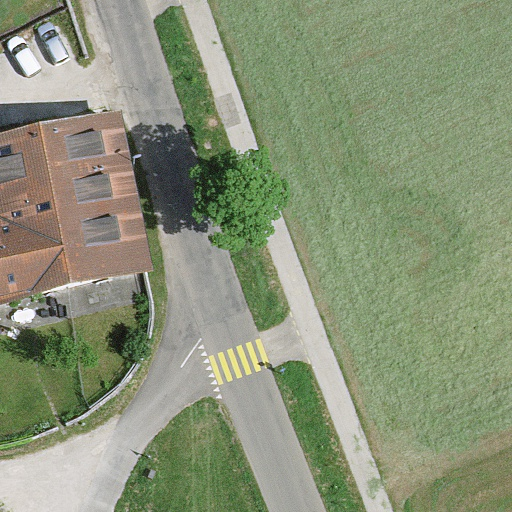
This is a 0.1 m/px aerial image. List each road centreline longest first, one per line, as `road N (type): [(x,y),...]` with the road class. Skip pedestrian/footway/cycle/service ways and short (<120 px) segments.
road 1 (tertiary): [(111,0),(171,188),(301,511)]
road 2 (track): [(85,511),(197,253)]
road 3 (track): [(130,414),(237,352)]
